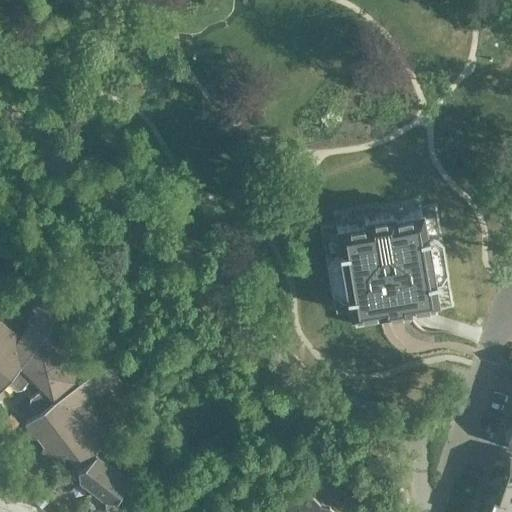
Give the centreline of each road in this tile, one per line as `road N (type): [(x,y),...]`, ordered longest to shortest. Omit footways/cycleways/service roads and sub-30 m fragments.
road 1 (unclassified): [(305,382),(0,101)]
road 2 (residential): [(505,303),(447,476)]
road 3 (residential): [(217,511),(291,417),(305,382)]
